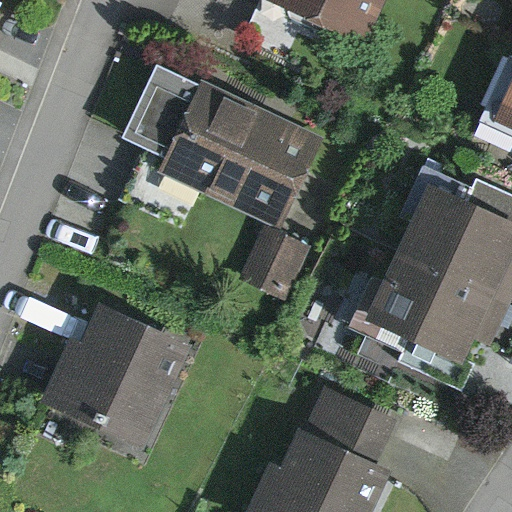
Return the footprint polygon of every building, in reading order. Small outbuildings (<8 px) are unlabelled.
[(392,0),(268,0),(376,42),(392,0)] [(0,30),(8,13),(0,9),(0,30)] [(182,73),(147,151),(270,207),(243,266),(301,292),(326,238),(307,229),(345,146),(182,73)] [(511,270),(511,232),(432,195),(403,256),(498,300),(511,270)] [(498,300),(403,256),(375,317),(469,361),(498,300)] [(199,336),(101,292),(54,397),(151,441),(199,336)] [(370,511),(412,422),(315,378),(253,511),(370,511)]
